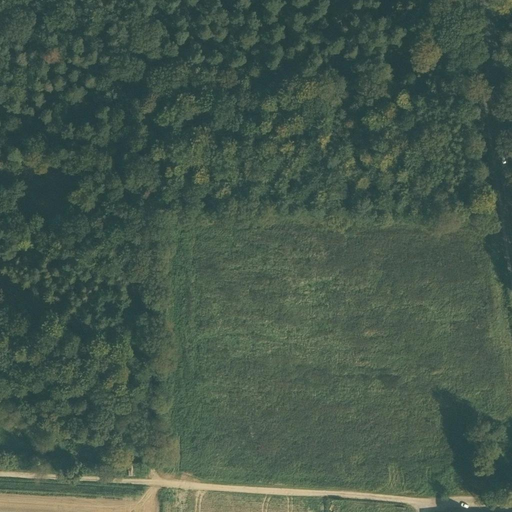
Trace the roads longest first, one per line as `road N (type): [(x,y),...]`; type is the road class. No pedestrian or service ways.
road 1 (track): [(0,476),(511,505)]
road 2 (track): [(160,0),(153,482)]
road 3 (secondary): [(484,0),(511,185)]
road 4 (track): [(153,474),(18,448)]
